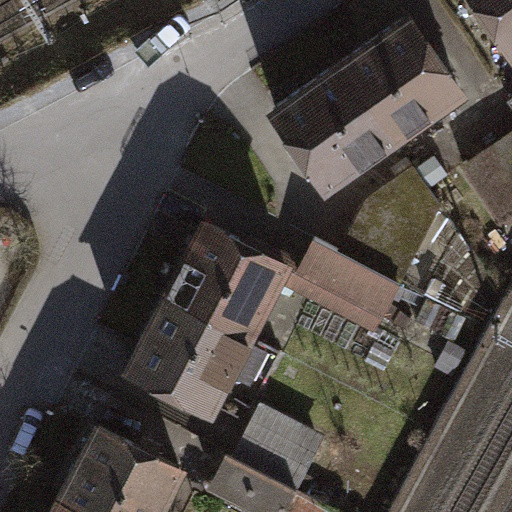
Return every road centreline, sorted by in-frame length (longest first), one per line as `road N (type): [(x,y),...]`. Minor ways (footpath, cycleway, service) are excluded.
road 1 (residential): [(0,432),(192,60)]
road 2 (residential): [(0,160),(192,60)]
